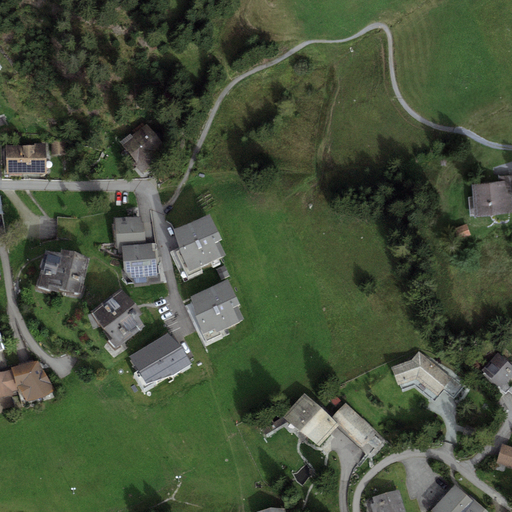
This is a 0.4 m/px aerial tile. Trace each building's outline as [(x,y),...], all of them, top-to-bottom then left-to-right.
[(131,139),(119,150),(138,170),(136,172),(143,180),(164,161),(163,159),(168,154),(145,129),(132,140),(131,139)] [(64,144),(51,144),(51,157),(64,157),(64,144)] [(6,151),(7,182),(47,180),(45,147),(34,148),(34,150),(6,151)] [(498,178),(472,180),(474,211),(511,208),(511,172),(498,174),(498,178)] [(209,214),(173,229),(190,271),(226,255),(219,241),(222,239),(209,214)] [(141,216),(116,219),(118,245),(121,245),(145,242),(143,222),(142,223),(141,216)] [(78,219),(57,217),(55,239),(76,241),(78,219)] [(471,233),(467,222),(454,227),(458,238),(471,233)] [(145,242),(121,245),(123,271),(131,279),(158,276),(156,251),(153,251),(152,242),(145,242)] [(45,250),(35,288),(59,294),(60,291),(79,296),(89,259),(62,252),(62,254),(45,250)] [(229,278),(190,296),(204,339),(244,320),(237,306),(240,305),(229,278)] [(120,287),(90,311),(104,328),(101,331),(116,350),(145,327),(138,316),(141,313),(120,287)] [(127,367),(145,393),(182,368),(164,342),(127,367)] [(398,386),(416,380),(437,397),(442,390),(454,399),(464,387),(419,351),(412,360),(391,367),(398,386)] [(511,375),(511,367),(497,353),(481,370),(505,393),(508,390),(511,387),(506,382),(511,375)] [(37,360),(9,369),(15,387),(18,386),(27,402),(45,396),(56,390),(37,360)] [(0,396),(11,393),(10,391),(15,389),(15,387),(9,369),(0,371),(0,396)] [(331,417),(304,393),(283,416),(284,417),(288,421),(318,448),(339,424),(331,417)] [(378,432),(345,402),(331,417),(339,424),(349,434),(348,435),(361,447),(360,449),(368,457),(382,442),(375,435),(378,432)] [(280,419),(273,423),(277,428),(288,421),(284,417),(280,419)] [(273,423),(271,420),(260,427),(265,435),(277,428),(273,423)] [(511,447),(502,444),(496,463),(511,468),(511,447)] [(455,484),(430,510),(432,511),(488,511),(469,495),(468,496),(455,484)] [(405,511),(399,490),(373,498),(375,504),(371,505),(372,511),(405,511)]
